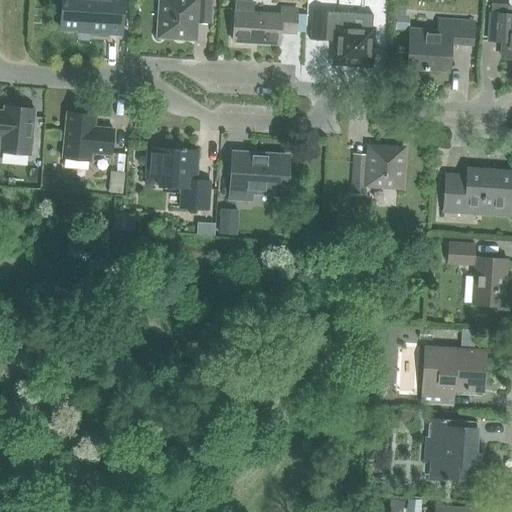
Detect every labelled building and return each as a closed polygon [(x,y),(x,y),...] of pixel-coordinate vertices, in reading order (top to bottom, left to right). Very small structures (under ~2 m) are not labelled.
[(63,0),(61,28),(90,30),(90,32),(108,33),(121,34),(122,11),(122,0),(63,0)] [(211,7),(211,0),(161,0),(159,37),(195,39),(197,6),(211,7)] [(253,2),(235,0),(233,41),(279,44),(280,32),(296,33),(297,15),(297,9),(281,8),(281,15),(253,13),(253,2)] [(492,4),(489,41),(503,42),(502,58),(511,58),(511,14),(506,14),(507,5),(492,4)] [(396,6),(396,16),(405,16),(405,6),(396,6)] [(314,11),(312,40),(336,41),(335,62),(370,65),(372,30),(373,14),(358,13),(314,11)] [(297,15),(296,33),(304,33),(305,16),(297,15)] [(396,16),(395,31),(407,32),(408,17),(405,16),(396,16)] [(407,68),(449,71),(450,44),(472,45),(474,21),(439,19),(438,31),(410,30),(407,68)] [(4,111),(0,110),(0,139),(1,140),(0,151),(0,152),(30,155),(35,109),(4,106),(4,111)] [(95,115),(67,112),(62,158),(90,161),(91,153),(111,155),(113,129),(94,127),(95,115)] [(368,146),(367,163),(353,162),(351,194),(366,195),(366,186),(402,188),(404,148),(368,146)] [(180,208),(208,210),(210,182),(196,181),(198,151),(148,148),(146,178),(159,179),(159,187),(181,188),(180,208)] [(247,164),(237,163),(237,162),(235,162),(233,199),(251,201),(251,191),(283,193),(285,157),(248,154),(248,163),(247,163),(247,164)] [(43,158),(30,157),(29,190),(41,191),(43,158)] [(466,176),(446,175),(443,212),(510,216),(511,183),(511,171),(467,168),(466,176)] [(123,173),(110,172),(108,191),(121,192),(123,173)] [(218,209),(217,233),(236,234),(237,210),(218,209)] [(113,225),(113,228),(129,229),(130,213),(114,212),(113,225)] [(197,233),(214,234),(215,222),(197,221),(197,233)] [(472,305),(504,307),(507,259),(474,257),(475,244),(448,243),(447,263),(475,265),(472,305)] [(462,329),(461,346),(472,346),(473,330),(462,329)] [(425,348),(422,402),(452,404),(453,390),(483,392),(485,351),(425,348)] [(409,409),(409,422),(417,422),(418,410),(409,409)] [(429,418),(426,459),(435,460),(434,479),(463,480),(464,469),(478,469),(479,453),(475,453),(477,421),(429,418)] [(408,500),(407,511),(419,511),(420,501),(408,500)]
